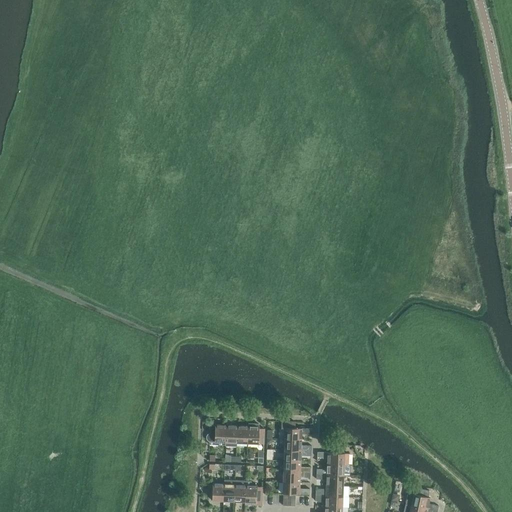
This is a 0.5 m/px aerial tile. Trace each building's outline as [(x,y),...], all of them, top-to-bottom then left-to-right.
[(284,438),(301,439),(302,433),(312,434),(312,428),(295,428),(295,422),(281,421),(281,428),(285,428),(284,438)] [(248,426),(247,443),(258,443),(263,443),(264,428),(259,428),(259,426),(258,426),(258,423),(252,423),(248,423),(248,426)] [(209,441),(225,442),(226,425),(215,424),(214,425),(209,425),(209,433),(207,434),(206,436),(206,438),(207,440),(209,441)] [(226,425),(225,442),(225,447),(236,447),(236,442),(237,425),(226,425)] [(236,442),(247,443),(247,426),(237,425),(236,442)] [(311,450),(311,445),(301,445),(301,439),(284,438),(284,449),(311,450)] [(327,457),(326,463),(347,464),(348,453),(344,453),(344,449),(335,448),(335,452),(317,451),(317,457),(327,457)] [(283,460),(300,461),(301,455),(311,456),(311,450),(284,449),(283,460)] [(310,467),(300,466),(300,461),(283,460),(283,471),(310,472),(310,467)] [(316,468),(316,474),(343,475),(350,475),(350,464),(347,464),(326,463),(326,469),(316,468)] [(282,482),(299,482),(300,477),(310,477),(310,472),(283,471),(282,482)] [(343,486),(343,475),(316,474),(316,479),(326,479),(325,485),(343,486)] [(233,501),(234,484),(234,480),(224,479),(223,483),(223,501),(233,501)] [(234,484),(233,501),(244,501),(245,480),(234,480),(234,484)] [(244,504),(255,504),(261,505),(261,500),(262,486),(256,486),(256,485),(250,484),(250,480),(245,480),(244,501),(244,504)] [(299,482),(282,482),(282,493),(283,493),(289,493),(295,493),(309,494),(309,489),(299,488),(299,482)] [(211,500),(223,501),(223,483),(212,483),(211,500)] [(315,490),(315,495),(348,497),(349,486),(343,486),(325,485),(325,490),(315,490)] [(437,510),(438,505),(428,503),(430,497),(427,497),(429,490),(411,486),(409,493),(407,494),(405,503),(437,510)] [(315,495),(315,500),(325,501),(325,506),(348,507),(349,507),(349,497),(348,497),(315,495)] [(436,511),(437,510),(405,503),(403,511),(436,511)]
